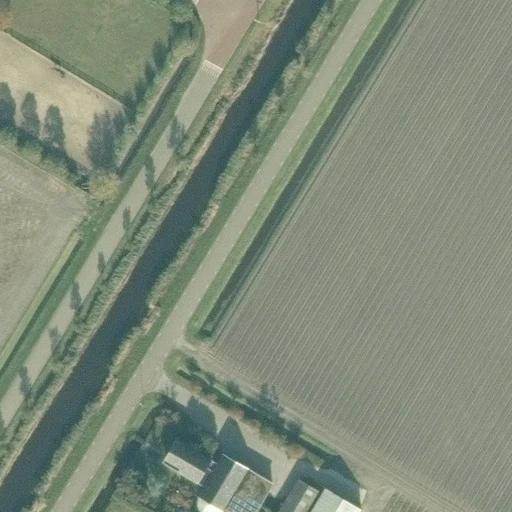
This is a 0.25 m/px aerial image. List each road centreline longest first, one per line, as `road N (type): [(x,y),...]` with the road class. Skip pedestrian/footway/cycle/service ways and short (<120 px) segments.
road 1 (unclassified): [(63,511),(375,0)]
road 2 (unclassified): [(0,421),(240,22)]
